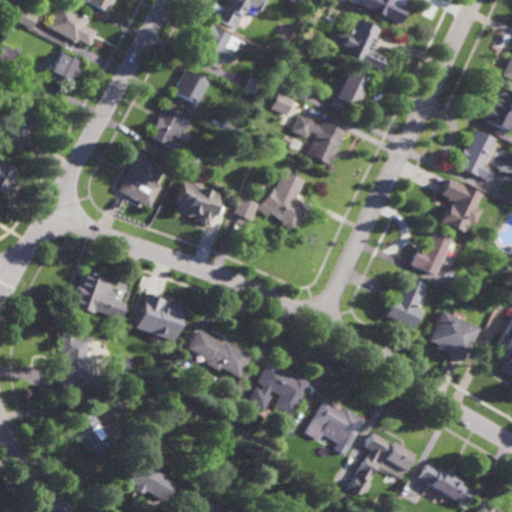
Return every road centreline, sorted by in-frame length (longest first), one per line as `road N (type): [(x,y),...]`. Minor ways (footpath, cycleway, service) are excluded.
road 1 (residential): [(52,213),(322,321),(511,443)]
road 2 (residential): [(474,0),(322,321)]
road 3 (residential): [(166,0),(52,213),(21,254)]
road 4 (residential): [(0,414),(25,467),(67,511)]
